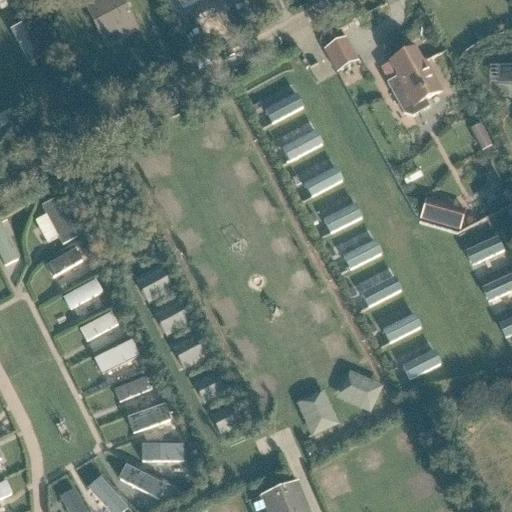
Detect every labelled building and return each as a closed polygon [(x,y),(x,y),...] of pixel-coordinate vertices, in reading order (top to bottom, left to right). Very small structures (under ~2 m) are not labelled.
[(120,0),(106,0),(86,11),(101,40),(117,32),(120,38),(136,30),(120,0)] [(27,66),(39,59),(23,30),(10,36),(27,66)] [(324,52),(337,76),(358,64),(345,40),(324,52)] [(317,51),(287,67),(293,79),(323,63),(317,51)] [(398,80),(395,81),(386,86),(404,116),(412,119),(430,109),(427,102),(441,94),(432,77),(440,73),(433,60),(423,66),(415,52),(390,65),(398,80)] [(496,86),(511,85),(511,68),(496,69),(496,86)] [(273,128),(304,111),(297,97),(265,114),(273,128)] [(0,131),(16,123),(10,112),(0,117),(0,131)] [(481,126),(470,132),(482,153),(492,148),(481,126)] [(290,166),(322,150),(314,135),(282,152),(290,166)] [(431,195),(445,189),(430,158),(416,164),(431,195)] [(312,202),(344,185),(336,171),(304,188),(312,202)] [(399,212),(412,207),(398,175),(386,180),(399,212)] [(369,191),(354,197),(369,231),(383,225),(369,191)] [(79,241),(58,202),(42,210),(64,250),(79,241)] [(426,203),(420,222),(459,233),(464,214),(426,203)] [(331,238),(363,221),(356,207),(324,224),(331,238)] [(19,264),(1,227),(0,228),(0,260),(5,271),(19,264)] [(470,270),(504,255),(497,241),(464,256),(470,270)] [(351,274),(383,257),(375,243),(343,260),(351,274)] [(83,265),(76,253),(46,270),(53,282),(83,265)] [(486,306),(511,294),(511,277),(480,292),(486,306)] [(369,311),(401,295),(393,281),(361,297),(369,311)] [(102,295),(95,283),(63,301),(70,313),(102,295)] [(163,325),(166,324),(169,331),(189,323),(182,306),(159,315),(163,325)] [(118,328),(111,316),(79,333),(86,346),(118,328)] [(390,348),(422,331),(415,317),(383,334),(390,348)] [(503,343),(511,338),(511,321),(497,329),(503,343)] [(132,345),(95,364),(103,380),(140,362),(132,345)] [(410,385),(442,368),(435,354),(403,370),(410,385)] [(134,368),(139,377),(146,373),(141,365),(134,368)] [(336,401),(370,417),(383,390),(349,374),(336,401)] [(149,394),(144,381),(113,393),(118,407),(149,394)] [(162,395),(159,397),(155,399),(158,408),(164,405),(166,404),(162,395)] [(324,395),(296,406),(310,440),(338,428),(324,395)] [(171,425),(165,409),(127,422),(133,438),(171,425)] [(185,468),(185,449),(142,449),(142,468),(185,468)] [(160,506),(168,491),(127,470),(119,485),(160,506)] [(104,511),(127,511),(100,482),(88,493),(104,511)] [(193,484),(185,488),(189,495),(197,490),(193,484)] [(0,503),(11,498),(5,485),(0,487),(0,503)] [(307,511),(297,485),(248,505),(251,511),(307,511)] [(85,511),(75,494),(60,502),(65,511),(85,511)]
